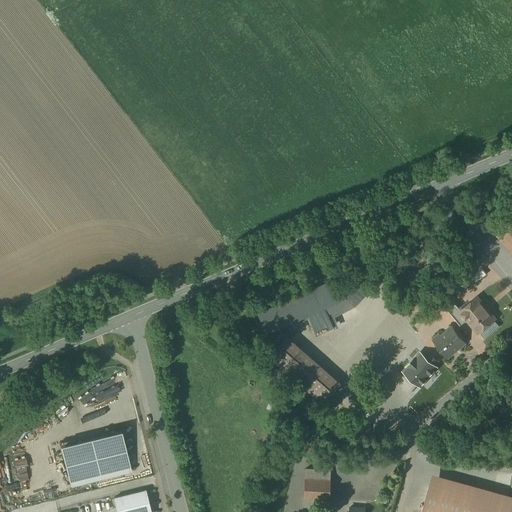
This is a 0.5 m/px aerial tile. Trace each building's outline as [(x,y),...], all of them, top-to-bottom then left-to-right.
[(511,226),(503,235),(511,245),(511,226)] [(471,276),(475,283),(487,274),(482,267),(471,276)] [(422,276),(411,269),(404,279),(416,286),(422,276)] [(371,288),(354,272),(338,288),(355,304),(371,288)] [(459,292),(471,283),(465,275),(453,284),(459,292)] [(333,316),(355,304),(338,288),(334,277),(256,311),(266,334),(325,307),(333,316)] [(495,319),(477,297),(461,311),(467,320),(478,333),(495,319)] [(461,311),(455,303),(447,309),(461,325),(467,320),(461,311)] [(452,326),(441,336),(439,334),(432,340),(448,358),(466,343),(452,326)] [(285,337),(269,355),(322,402),(338,383),(285,337)] [(434,360),(422,370),(431,381),(443,371),(434,360)] [(380,380),(366,398),(373,404),(388,385),(380,380)] [(62,443),(72,482),(129,469),(119,429),(62,443)] [(330,469),(305,468),(303,499),(329,500),(330,469)] [(511,511),(511,495),(432,474),(421,511),(511,511)] [(151,511),(146,490),(113,498),(116,511),(151,511)]
